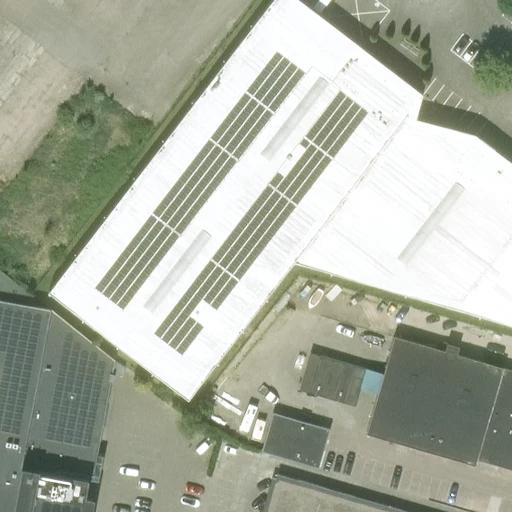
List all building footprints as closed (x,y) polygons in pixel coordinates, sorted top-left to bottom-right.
[(299,0),(271,0),(153,154),(48,292),(188,399),(293,261),(511,324),(511,163),(474,134),(415,118),(421,94),(299,0)] [(97,454),(98,449),(114,361),(50,309),(0,299),(0,511),(90,511),(93,499),(85,497),(89,480),(94,481),(96,469),(101,470),(104,456),(97,454)] [(361,318),(391,326),(396,307),(365,300),(361,318)] [(511,370),(457,354),(459,347),(447,343),(445,350),(394,335),(383,373),(366,368),(360,387),(378,392),(366,433),(420,449),(469,463),(471,457),(511,469),(511,370)] [(298,390),(355,406),(360,387),(366,368),(309,352),(298,390)] [(261,450),(318,467),(329,429),(272,412),(261,450)] [(410,511),(277,473),(265,511),(410,511)]
